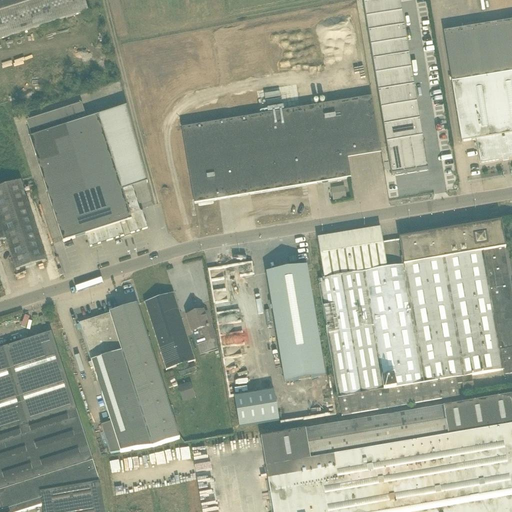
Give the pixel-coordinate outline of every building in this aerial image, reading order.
[(0,0),(0,41),(88,13),(83,0),(0,0)] [(402,14),(399,0),(398,0),(363,6),(366,21),(402,15),(402,14)] [(405,28),(402,15),(366,21),(368,35),(405,29),(405,28)] [(476,140),(480,164),(511,158),(511,21),(443,33),(452,83),(461,143),(476,140)] [(407,42),(405,29),(368,35),(371,49),(407,43),(407,42)] [(409,56),(407,43),(371,49),(373,63),(409,57),(409,56)] [(424,49),(435,102),(444,100),(433,47),(424,49)] [(412,70),(409,57),(373,63),(375,77),(412,71),(412,70)] [(414,84),(412,71),(375,77),(378,94),(415,88),(414,84)] [(416,99),(415,88),(378,94),(381,111),(417,105),(416,99)] [(279,190),(351,179),(347,154),(380,148),(372,98),(267,115),(279,190)] [(90,247),(148,229),(142,212),(141,213),(133,188),(119,192),(98,117),(87,120),(82,104),(26,121),(32,138),(30,138),(63,242),(86,235),(90,247)] [(417,105),(381,111),(384,128),(420,122),(419,113),(417,105)] [(194,204),(251,195),(279,190),(267,115),(182,129),(194,204)] [(421,127),(420,122),(384,128),(387,147),(399,145),(411,143),(423,141),(421,127)] [(428,171),(423,141),(411,143),(416,173),(428,171)] [(416,173),(411,143),(399,145),(404,175),(416,173)] [(404,175),(399,145),(387,147),(392,177),(404,175)] [(477,152),(469,153),(471,177),(479,177),(477,152)] [(0,188),(0,220),(6,239),(16,271),(37,264),(36,259),(43,257),(44,262),(46,262),(20,182),(0,188)] [(333,200),(346,198),(344,186),(331,188),(333,200)] [(499,350),(511,347),(511,300),(503,249),(506,248),(501,221),(399,239),(403,266),(387,269),(324,279),(318,280),(320,292),(337,399),(338,399),(342,417),(459,397),(457,385),(462,384),(464,393),(474,391),(472,376),(503,371),(499,350)] [(376,244),(383,243),(381,229),(374,230),(376,244)] [(387,269),(383,243),(376,244),(374,230),(317,239),(324,279),(387,269)] [(307,266),(267,273),(285,382),(325,376),(307,266)] [(194,362),(174,294),(144,303),(166,371),(194,362)] [(152,448),(180,439),(149,344),(137,305),(79,324),(92,363),(111,424),(102,426),(111,455),(152,448)] [(215,339),(208,317),(205,318),(203,311),(187,316),(192,333),(201,330),(205,342),(215,339)] [(0,511),(24,511),(42,506),(40,493),(100,483),(76,410),(55,344),(51,333),(0,349),(0,511)] [(511,373),(511,347),(499,350),(503,371),(504,375),(511,373)] [(195,399),(191,383),(178,387),(183,402),(195,399)] [(234,399),(239,429),(279,422),(274,392),(234,399)] [(273,511),(511,511),(511,395),(261,438),(273,511)] [(104,511),(100,483),(40,493),(42,506),(42,511),(104,511)]
